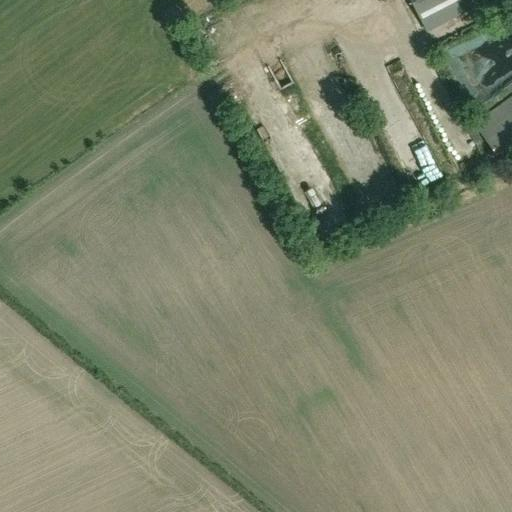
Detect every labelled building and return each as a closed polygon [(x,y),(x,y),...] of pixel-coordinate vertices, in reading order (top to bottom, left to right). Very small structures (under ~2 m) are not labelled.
[(411,0),(427,30),(485,0),(411,0)] [(234,70),(243,80),(254,70),(245,60),(234,70)] [(495,152),(511,139),(511,95),(474,124),(495,152)] [(403,193),(381,142),(356,154),(361,166),(361,167),(378,204),(403,193)] [(323,171),(302,181),(330,239),(351,229),(323,171)]
